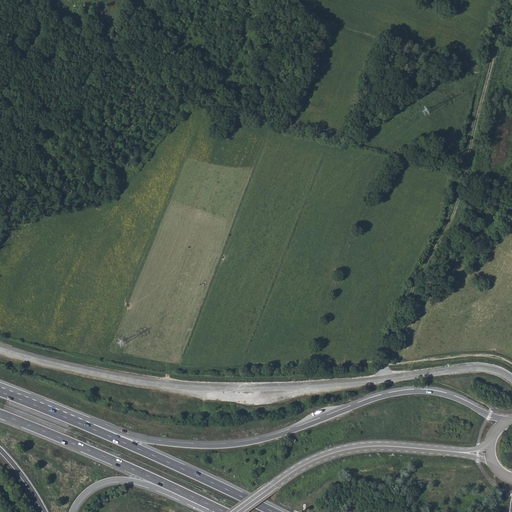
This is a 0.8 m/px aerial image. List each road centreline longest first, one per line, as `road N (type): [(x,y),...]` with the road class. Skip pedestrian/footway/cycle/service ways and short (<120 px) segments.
road 1 (residential): [(511,379),(465,368),(310,388),(186,387),(0,348)]
road 2 (trunk): [(506,421),(449,395),(413,391),(235,444),(150,441),(84,425)]
road 3 (trunk): [(0,413),(222,511)]
road 4 (tertiary): [(239,511),(331,453),(371,446),(447,451)]
road 5 (trunk): [(273,511),(84,425)]
road 6 (trunk): [(72,511),(98,484),(119,479),(222,511)]
